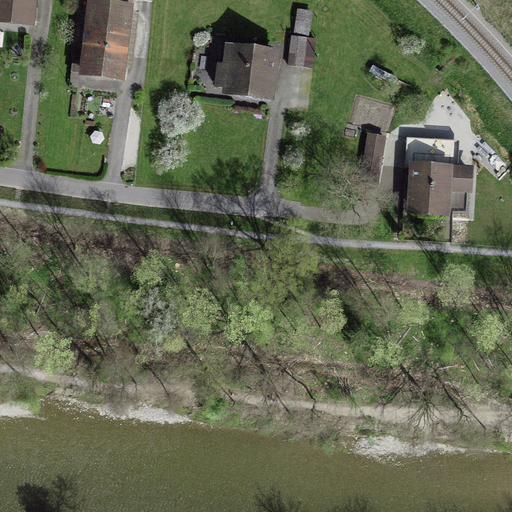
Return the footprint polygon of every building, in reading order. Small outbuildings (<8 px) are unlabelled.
[(0,0),(0,19),(30,23),(31,0),(0,0)] [(128,12),(92,7),(86,58),(74,56),(72,73),(84,74),(84,72),(120,77),(128,12)] [(308,34),(310,19),(309,19),(310,13),(300,12),(295,33),(308,34)] [(303,67),(306,38),(292,37),(288,66),(303,67)] [(274,58),(227,52),(225,67),(219,66),(216,87),(228,88),(228,90),(269,95),(274,58)] [(462,106),(434,129),(467,168),(494,145),(462,106)] [(384,138),(369,135),(361,182),(376,184),(384,138)] [(468,172),(413,169),(411,210),(466,213),(468,172)]
